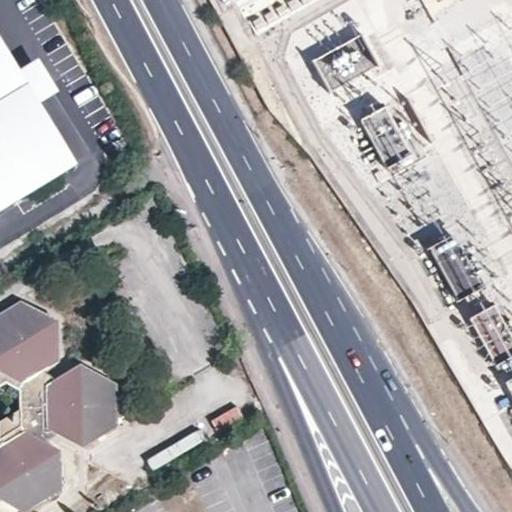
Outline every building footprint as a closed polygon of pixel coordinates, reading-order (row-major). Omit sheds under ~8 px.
[(424,0),(431,13),(457,0),(424,0)] [(360,34),(319,51),(371,175),(412,158),(360,34)] [(0,47),(0,207),(9,202),(71,164),(42,117),(0,47)] [(492,304),(471,315),(511,391),(511,351),(508,344),(511,342),(511,335),(500,313),(498,315),(492,304)] [(0,497),(27,511),(59,492),(59,454),(42,444),(50,430),(78,446),(114,425),(114,408),(140,406),(140,396),(114,396),(114,386),(81,368),(49,386),(42,371),(56,362),(56,323),(21,305),(0,317),(0,497)] [(217,431),(241,419),(235,406),(210,417),(217,431)]
